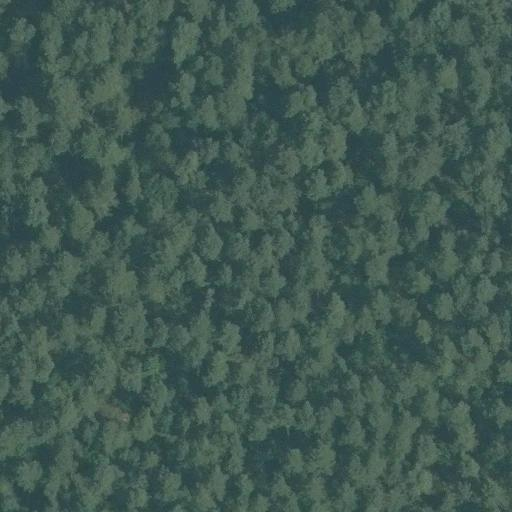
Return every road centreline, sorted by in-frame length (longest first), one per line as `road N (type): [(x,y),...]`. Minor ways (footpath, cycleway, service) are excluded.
road 1 (track): [(111,511),(164,449),(238,405),(286,391),(396,293),(511,250)]
road 2 (track): [(0,295),(300,54),(269,0)]
